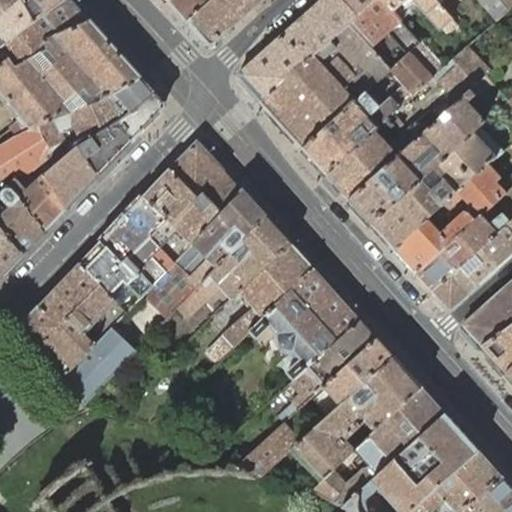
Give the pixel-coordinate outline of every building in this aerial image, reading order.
[(72,3),(67,0),(66,0),(7,43),(0,47),(0,65),(8,59),(16,68),(48,50),(46,44),(89,22),(72,3)] [(0,0),(0,17),(13,7),(20,0),(0,0)] [(66,0),(20,0),(13,7),(0,17),(0,32),(7,43),(66,0)] [(179,13),(188,23),(212,0),(169,0),(168,1),(179,13)] [(212,0),(188,23),(199,35),(209,47),(212,47),(264,0),(212,0)] [(254,96),(260,102),(312,56),(349,23),(356,17),(341,0),(321,0),(238,75),(237,78),(254,96)] [(434,77),(445,66),(422,41),(420,42),(401,20),(400,21),(399,20),(392,12),(381,0),(341,0),(356,17),(349,23),(370,47),(390,70),(391,70),(411,51),(434,77)] [(446,36),(457,25),(452,19),(434,0),(381,0),(392,12),(404,0),(412,0),(416,4),(439,30),(440,29),(446,36)] [(404,0),(392,12),(399,20),(404,14),(411,9),(416,4),(412,0),(404,0)] [(511,0),(478,0),(496,21),(511,7),(511,0)] [(0,90),(23,118),(15,125),(22,134),(55,119),(108,97),(138,77),(110,46),(89,22),(46,44),(48,50),(16,68),(8,59),(0,65),(0,90)] [(294,140),(303,149),(354,103),(363,95),(364,95),(391,71),(390,70),(370,47),(349,23),(312,56),(260,102),(267,110),(281,126),(294,140)] [(487,75),(491,72),(468,46),(452,60),(445,66),(434,77),(457,103),(469,91),(476,85),(487,75)] [(405,87),(414,96),(434,77),(411,51),(391,70),(391,71),(405,87)] [(55,119),(22,134),(12,139),(0,146),(0,177),(8,187),(14,180),(31,171),(37,182),(44,177),(65,210),(84,191),(97,177),(134,138),(119,122),(127,115),(152,93),(138,77),(108,97),(55,119)] [(316,164),(325,174),(374,130),(375,131),(394,113),(401,108),(414,96),(405,87),(392,98),(390,97),(376,110),(364,95),(363,95),(354,103),(303,149),(316,164)] [(474,97),(469,91),(457,103),(424,132),(398,155),(349,200),(362,215),(371,225),(419,181),(432,169),(480,127),(485,122),(468,103),(474,97)] [(163,105),(152,93),(127,115),(119,122),(134,138),(146,126),(162,109),(163,105)] [(339,189),(349,200),(398,155),(424,132),(415,123),(389,146),(385,142),(404,124),(394,113),(375,131),(374,130),(325,174),(339,189)] [(451,197),(483,169),(495,158),(480,141),(486,134),(480,127),(432,169),(419,181),(371,225),(382,237),(393,249),(426,219),(451,197)] [(480,141),(495,158),(502,152),(486,134),(480,141)] [(197,142),(169,171),(197,198),(203,193),(219,216),(242,192),(219,167),(197,142)] [(489,208),(505,194),(483,169),(451,197),(426,219),(393,249),(406,263),(416,274),(489,208)] [(56,220),(65,210),(44,177),(37,182),(31,171),(14,180),(8,187),(20,198),(44,232),(56,220)] [(150,191),(144,197),(164,219),(147,237),(173,264),(174,263),(191,245),(219,216),(203,193),(197,198),(169,171),(150,191)] [(8,187),(0,177),(0,228),(22,254),(35,241),(44,232),(20,198),(8,187)] [(511,186),(507,191),(511,196),(511,204),(497,218),(505,227),(511,220),(511,186)] [(253,204),(242,192),(219,216),(191,245),(174,263),(199,287),(210,275),(216,269),(265,218),(253,204)] [(164,219),(144,197),(114,228),(100,242),(121,266),(127,260),(138,272),(151,286),(160,278),(173,264),(147,237),(164,219)] [(431,291),(505,227),(497,218),(489,208),(416,274),(425,284),(431,291)] [(199,287),(178,308),(187,316),(220,286),(231,299),(239,293),(291,246),(275,229),(265,218),(216,269),(210,275),(199,287)] [(449,311),(511,254),(511,234),(505,227),(431,291),(444,305),(449,311)] [(22,254),(0,228),(0,275),(1,277),(13,264),(22,254)] [(84,260),(79,264),(99,285),(125,313),(143,295),(151,286),(138,272),(127,260),(121,266),(100,242),(84,260)] [(206,351),(219,363),(233,349),(250,332),(262,319),(313,270),(303,260),(291,246),(239,293),(253,309),(223,335),(206,351)] [(173,264),(160,278),(151,286),(143,295),(167,319),(178,308),(184,301),(199,287),(174,263),(173,264)] [(23,323),(23,326),(34,340),(39,345),(99,285),(79,264),(62,282),(23,323)] [(332,291),(313,270),(262,319),(250,332),(256,340),(269,327),(277,336),(276,337),(276,339),(276,340),(276,342),(276,343),(277,345),(278,346),(279,348),(280,349),(281,350),(282,351),(283,352),(285,353),(286,353),(288,353),(289,353),(291,353),(293,353),(300,361),(286,373),(293,381),(359,321),(332,291)] [(511,280),(462,325),(471,335),(482,347),(511,325),(511,280)] [(99,285),(39,345),(52,363),(64,378),(110,329),(125,313),(99,285)] [(293,381),(290,383),(300,394),(291,401),(293,402),(278,416),(284,423),(296,412),(376,340),(368,332),(359,321),(293,381)] [(499,366),(506,373),(511,367),(511,325),(482,347),(499,366)] [(110,329),(64,378),(85,405),(135,353),(110,329)] [(383,348),(376,340),(296,412),(300,417),(303,420),(310,413),(312,414),(313,413),(322,422),(393,359),(383,348)] [(302,440),(293,447),(322,480),(330,473),(357,449),(421,389),(403,369),(393,359),(322,422),(302,440)] [(322,480),(312,490),(341,507),(362,488),(371,480),(444,415),(430,400),(421,389),(357,449),(373,467),(367,472),(363,472),(344,489),(330,473),(322,480)] [(284,423),(282,425),(285,429),(300,417),(296,412),(284,423)] [(459,432),(444,415),(371,480),(398,511),(408,511),(419,502),(477,452),(459,432)] [(282,425),(237,465),(261,476),(293,447),(302,440),(297,436),(294,439),(285,429),(282,425)] [(486,461),(477,452),(419,502),(428,511),(429,511),(460,511),(462,511),(500,476),(486,461)] [(511,511),(511,490),(500,476),(462,511),(460,511),(511,511)] [(362,488),(341,507),(347,511),(346,511),(356,511),(356,510),(356,506),(356,504),(357,501),(357,498),(358,495),(359,493),(361,491),(362,488)]
